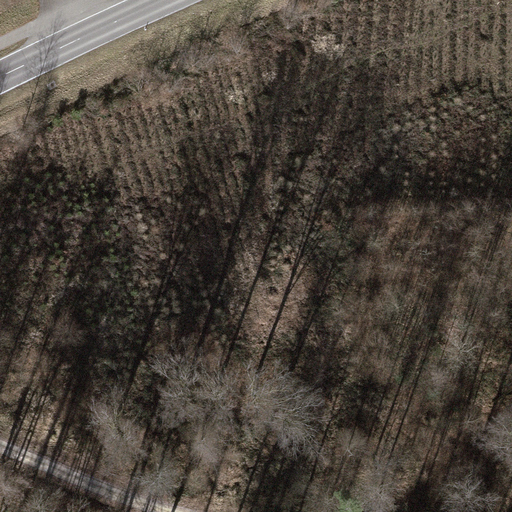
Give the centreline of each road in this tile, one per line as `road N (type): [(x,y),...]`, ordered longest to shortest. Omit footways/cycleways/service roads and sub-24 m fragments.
road 1 (track): [(0,443),(201,511)]
road 2 (secondary): [(178,0),(0,82)]
